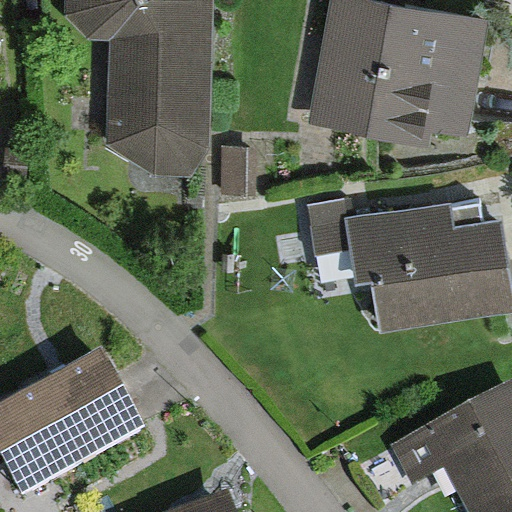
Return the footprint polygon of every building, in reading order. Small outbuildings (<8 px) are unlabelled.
[(206,143),(211,0),(72,0),(87,35),(108,35),(107,139),(149,169),(184,171),(206,143)] [(469,137),(486,12),(396,0),(330,0),(314,117),(469,137)] [(374,319),(509,298),(494,202),(449,209),(446,192),(343,208),(340,190),(303,196),(311,249),(347,243),(351,271),(366,269),(374,319)] [(0,477),(11,498),(135,431),(95,359),(60,378),(51,361),(0,388),(0,477)] [(511,511),(511,386),(507,377),(388,438),(410,480),(441,464),(466,511),(511,511)] [(223,511),(215,489),(155,511),(223,511)]
